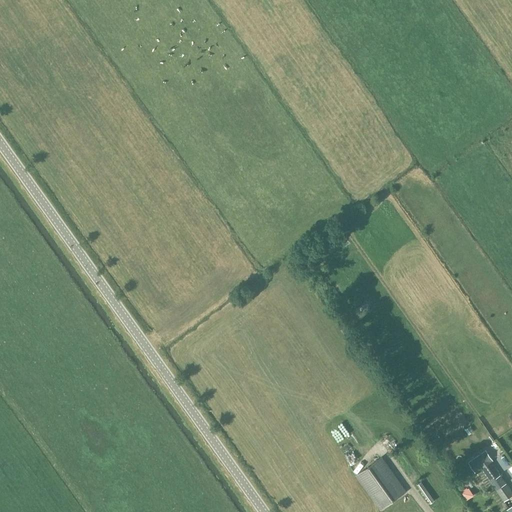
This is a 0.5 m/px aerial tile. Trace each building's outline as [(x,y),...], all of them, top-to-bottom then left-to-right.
[(482,469),(492,462),(493,461),(486,451),(468,463),(475,473),(482,469)] [(381,458),(356,476),(381,510),(406,492),(381,458)] [(511,496),(511,491),(492,462),(482,469),(504,502),(511,496)] [(435,501),(420,480),(416,483),(431,504),(435,501)] [(469,488),(463,491),(467,500),(474,497),(469,488)]
